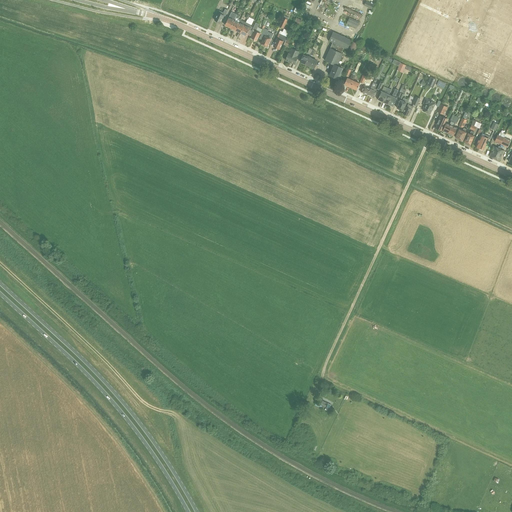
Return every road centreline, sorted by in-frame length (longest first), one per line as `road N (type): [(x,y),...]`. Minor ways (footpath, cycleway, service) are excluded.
road 1 (track): [(429,138),(323,374),(511,464)]
road 2 (residential): [(511,175),(156,16)]
road 3 (primary): [(196,511),(134,416),(0,283)]
road 4 (primary): [(0,294),(129,421),(187,511)]
road 5 (track): [(173,412),(139,399),(0,263)]
